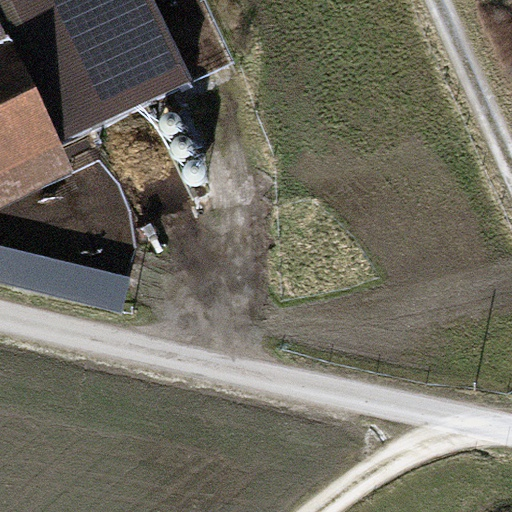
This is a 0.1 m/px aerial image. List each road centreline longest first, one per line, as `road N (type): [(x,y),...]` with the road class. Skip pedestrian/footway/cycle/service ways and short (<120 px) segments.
road 1 (residential): [(0,312),(511,428)]
road 2 (track): [(473,420),(354,486),(325,511)]
road 3 (track): [(441,0),(511,157)]
